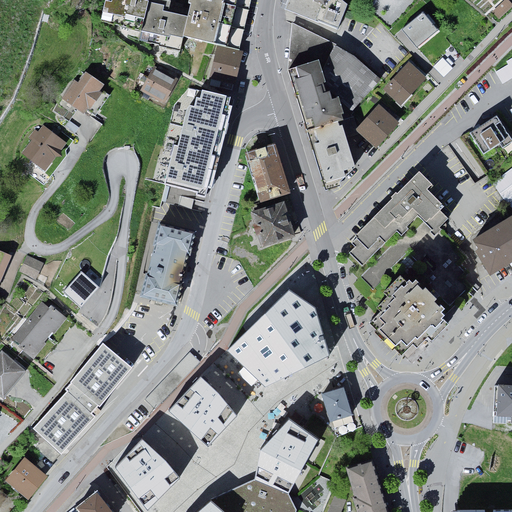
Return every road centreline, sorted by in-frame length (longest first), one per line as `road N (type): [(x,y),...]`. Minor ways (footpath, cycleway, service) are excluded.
road 1 (residential): [(0,450),(101,331),(116,302),(133,176),(128,163),(111,170),(110,212),(53,250),(30,238),(31,218),(82,143)]
road 2 (unclassified): [(285,110),(240,130),(185,333),(86,456)]
road 3 (residential): [(317,215),(511,16)]
road 4 (residential): [(327,250),(417,154),(511,97)]
road 5 (unclassified): [(388,388),(350,333),(327,250)]
